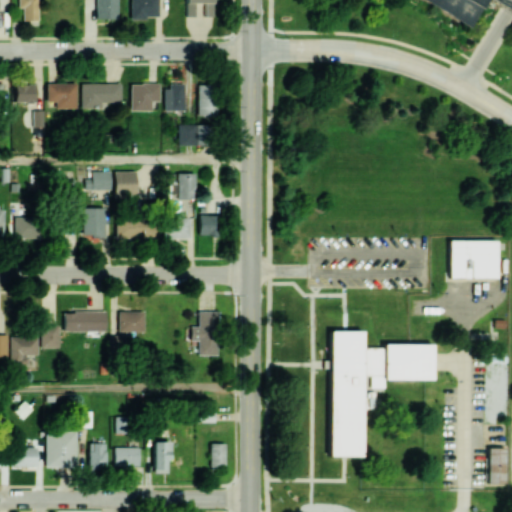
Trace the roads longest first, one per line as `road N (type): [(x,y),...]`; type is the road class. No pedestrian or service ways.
road 1 (secondary): [(249,511),(250,49)]
road 2 (residential): [(511,116),(386,56),(250,49)]
road 3 (residential): [(0,498),(250,499)]
road 4 (residential): [(0,50),(250,49)]
road 5 (residential): [(0,274),(250,274)]
